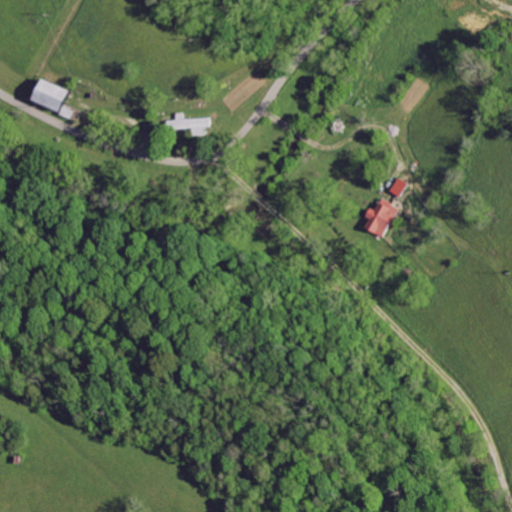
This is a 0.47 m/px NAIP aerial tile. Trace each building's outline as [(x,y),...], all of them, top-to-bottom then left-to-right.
[(55,111),(27,100),(36,78),(63,90),(55,111)] [(59,106),(72,111),(68,120),(56,114),(59,106)] [(210,128),(164,130),(164,120),(210,119),(210,128)] [(408,179),(401,176),(391,192),(398,196),(408,179)] [(399,208),(382,240),(363,229),(368,219),(363,216),(367,208),(375,212),(383,199),(399,208)]
